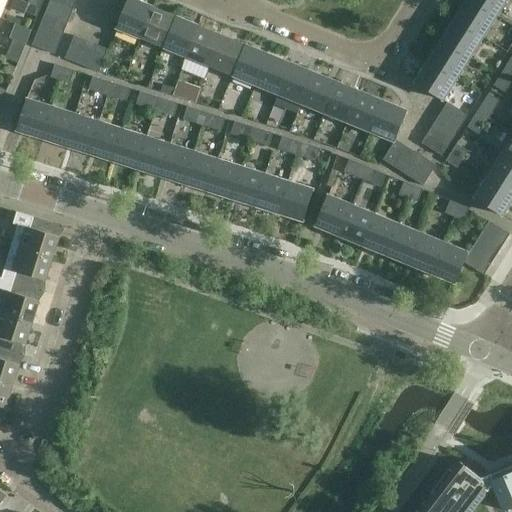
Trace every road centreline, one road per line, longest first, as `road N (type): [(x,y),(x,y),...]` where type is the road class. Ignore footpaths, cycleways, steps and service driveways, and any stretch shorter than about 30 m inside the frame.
road 1 (tertiary): [(478,349),(290,273),(102,213)]
road 2 (residential): [(29,443),(102,213)]
road 3 (residential): [(417,0),(375,53),(241,0)]
